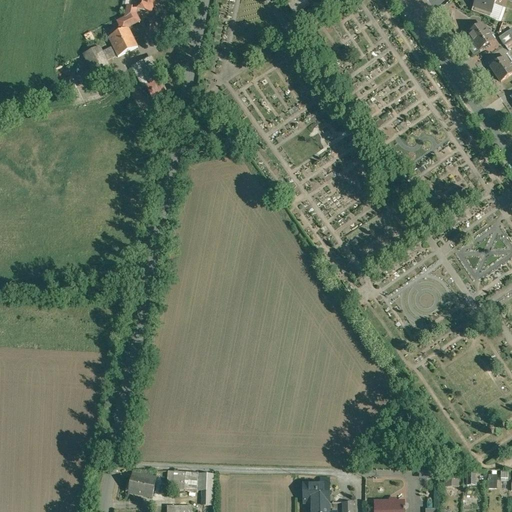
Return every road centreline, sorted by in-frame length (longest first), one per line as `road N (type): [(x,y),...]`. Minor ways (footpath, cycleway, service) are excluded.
road 1 (unclassified): [(103,511),(205,0)]
road 2 (residential): [(413,10),(511,157)]
